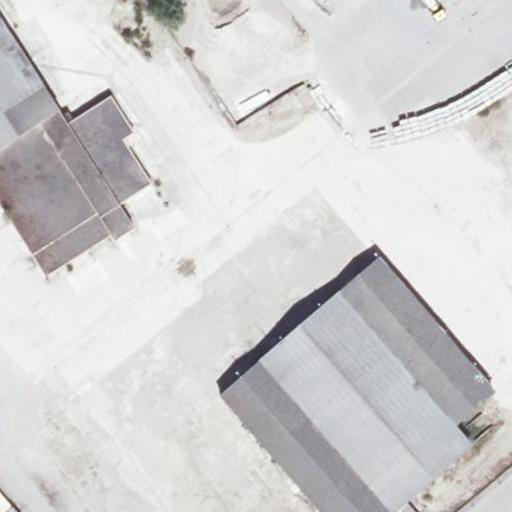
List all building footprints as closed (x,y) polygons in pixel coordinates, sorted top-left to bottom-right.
[(21,32),(0,0),(0,19),(5,27),(12,39),(21,32)] [(0,205),(47,277),(111,237),(114,242),(132,230),(119,208),(152,186),(129,149),(126,150),(121,143),(133,135),(111,100),(75,122),(68,127),(63,118),(59,113),(37,78),(28,63),(12,39),(5,27),(0,19),(0,205)] [(48,50),(28,63),(37,78),(59,113),(80,100),(48,50)] [(68,127),(75,122),(69,114),(63,118),(68,127)] [(142,213),(160,201),(153,191),(135,203),(142,213)] [(380,259),(341,294),(455,426),(496,391),(380,259)] [(455,426),(341,294),(222,396),(322,511),(418,511),(409,501),(473,446),(455,426)]
